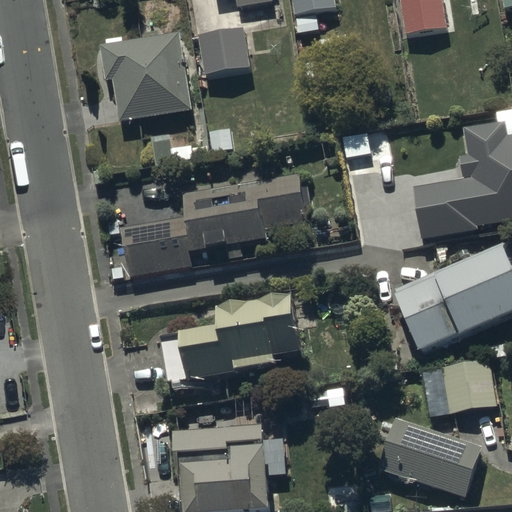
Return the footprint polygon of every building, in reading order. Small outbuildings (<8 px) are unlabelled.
[(335,0),(293,0),(297,21),(338,14),(335,0)] [(453,31),(447,0),(406,0),(403,1),(410,39),(453,31)] [(191,109),(179,32),(102,44),(108,82),(117,80),(123,120),(191,109)] [(250,73),(244,35),(198,42),(203,80),(250,73)] [(144,140),(151,139),(155,166),(173,164),(173,159),(200,156),(195,117),(141,124),(144,140)] [(511,221),(511,135),(510,136),(507,121),(466,128),(470,154),(460,156),(463,177),(415,185),(424,238),(480,229),(479,227),(511,221)] [(352,163),(375,160),(371,138),(349,142),(352,163)] [(189,215),(122,227),(133,279),(194,266),(191,253),(227,246),(230,260),(243,257),(241,244),(270,238),(268,229),(309,221),(300,174),(184,197),(189,215)] [(511,241),(398,292),(424,350),(511,311),(511,241)] [(222,325),(182,331),(183,337),(164,340),(171,380),(175,380),(176,392),(203,388),(202,375),(303,359),(292,295),(219,306),(222,325)] [(444,367),(451,414),(500,407),(493,359),(444,367)] [(485,448),(396,416),(379,466),(467,497),(485,448)] [(264,425),(174,431),(174,452),(179,452),(179,475),(182,475),(183,511),(243,511),(272,510),(269,444),(265,444),(264,425)]
